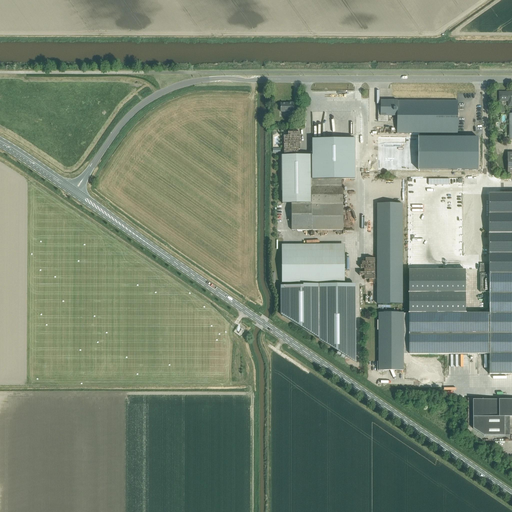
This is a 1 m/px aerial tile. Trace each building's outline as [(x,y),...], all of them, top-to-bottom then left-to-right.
[(511,106),(511,92),(499,92),(499,102),(508,102),(508,106),(511,106)] [(378,106),(378,121),(388,121),(388,116),(397,116),(397,133),(457,133),(457,101),(380,101),(380,106),(378,106)] [(281,104),(281,112),(292,112),(292,113),(297,113),(297,107),(294,107),(294,103),(289,103),(289,104),(281,104)] [(378,137),(378,169),(478,169),(478,137),(378,137)] [(354,138),(312,139),(312,155),(311,155),(311,177),(312,177),(312,179),(341,179),(355,179),(354,138)] [(311,177),(311,155),(282,156),(282,204),(291,204),(291,205),(311,204),(311,186),(312,186),(312,179),(312,177),(311,177)] [(342,186),(341,179),(312,179),(312,186),(311,186),(311,204),(291,205),(291,230),(343,230),(342,186)] [(489,294),(511,294),(511,193),(489,194),(489,264),(480,264),(480,292),(489,292),(489,294)] [(402,204),(377,204),(377,304),(402,304),(402,204)] [(343,251),(283,251),(283,281),(298,281),(309,281),(343,281),(343,251)] [(409,270),(409,314),(454,314),(465,314),(465,270),(463,270),(409,270)] [(282,286),(282,316),(355,362),(355,285),(309,286),(309,281),(298,281),(298,286),(282,286)] [(489,374),(511,374),(511,294),(489,294),(489,310),(484,310),(484,354),(489,354),(489,374)] [(409,355),(484,354),(484,310),(478,310),(478,314),(465,314),(454,314),(409,314),(403,314),(403,313),(378,313),(378,362),(377,362),(377,372),(384,372),(384,371),(403,371),(403,354),(409,354),(409,355)] [(499,399),(473,399),(473,428),(483,436),(504,436),(504,417),(499,417),(499,399)] [(499,417),(504,417),(511,416),(511,399),(499,399),(499,417)]
